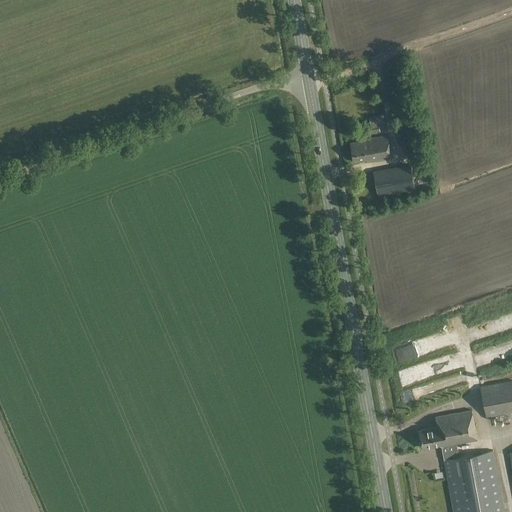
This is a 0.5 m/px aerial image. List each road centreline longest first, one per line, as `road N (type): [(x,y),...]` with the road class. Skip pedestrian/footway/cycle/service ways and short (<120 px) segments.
road 1 (secondary): [(385,511),(306,71)]
road 2 (unclassified): [(0,179),(306,71)]
